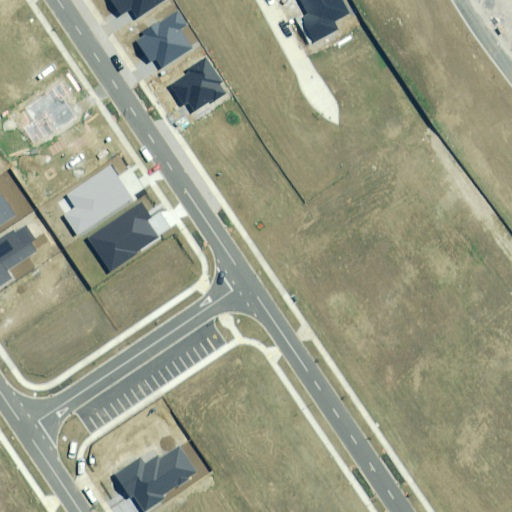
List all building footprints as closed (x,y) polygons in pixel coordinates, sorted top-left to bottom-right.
[(111,0),(121,15),(130,9),(136,18),(164,0),(111,0)] [(349,13),(341,0),(301,0),(309,14),(301,18),(314,42),(337,29),(333,22),(349,13)] [(187,25),(178,11),(160,23),(158,20),(141,31),(143,34),(134,39),(148,62),(155,57),(161,67),(192,47),(180,29),(187,25)] [(186,76),(168,87),(181,107),(188,102),(194,111),(228,90),(207,58),(184,73),(186,76)] [(132,200),(110,166),(67,194),(76,208),(65,215),(78,234),(132,200)] [(0,225),(16,215),(3,195),(0,196),(0,225)] [(143,204),(88,239),(108,271),(158,239),(147,221),(152,218),(143,204)] [(25,224),(0,239),(0,284),(11,278),(6,269),(40,247),(25,224)] [(140,458),(114,475),(129,498),(133,496),(142,511),(164,497),(161,492),(197,469),(181,444),(146,466),(140,458)]
